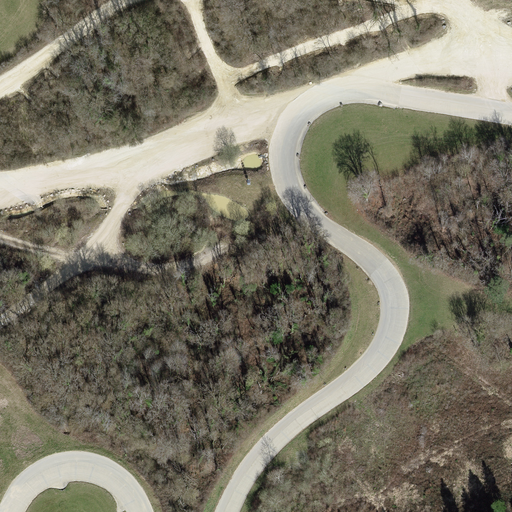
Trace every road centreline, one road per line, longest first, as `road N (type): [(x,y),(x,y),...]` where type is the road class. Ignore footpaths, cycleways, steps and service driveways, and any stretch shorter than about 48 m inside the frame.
road 1 (track): [(289,126),(238,122),(144,166),(0,188)]
road 2 (track): [(144,166),(99,243),(0,322)]
road 3 (track): [(0,84),(128,0)]
road 4 (track): [(191,0),(238,122)]
